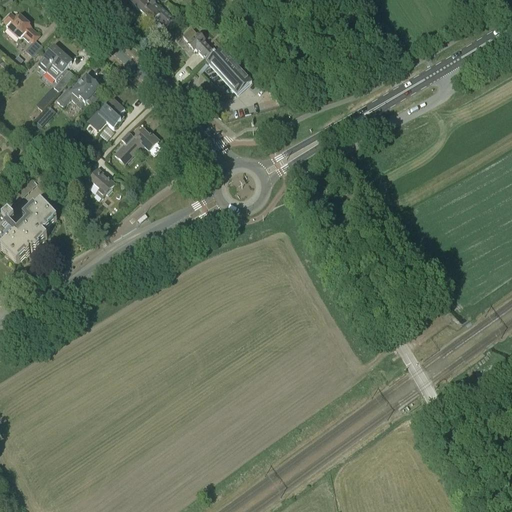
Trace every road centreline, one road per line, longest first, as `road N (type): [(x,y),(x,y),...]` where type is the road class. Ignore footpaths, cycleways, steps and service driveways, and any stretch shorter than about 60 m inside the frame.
road 1 (unclassified): [(493,511),(304,175),(441,96),(434,73)]
road 2 (secondary): [(0,332),(219,199)]
road 3 (secondary): [(227,166),(174,101),(59,0)]
road 4 (secondary): [(262,175),(434,73)]
